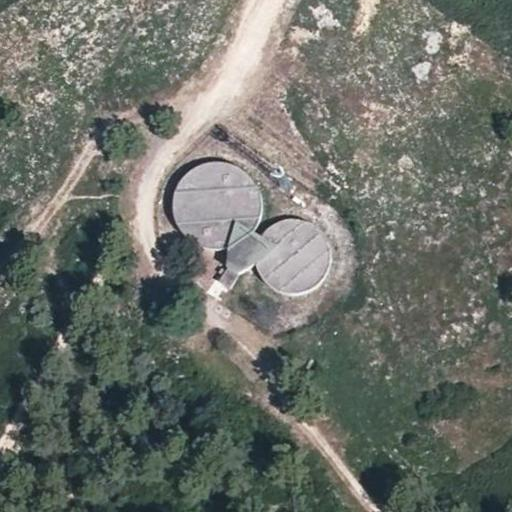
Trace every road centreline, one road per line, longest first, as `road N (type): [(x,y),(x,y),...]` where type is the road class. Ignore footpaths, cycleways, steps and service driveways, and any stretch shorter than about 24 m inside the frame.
road 1 (track): [(140,203),(144,236),(177,294),(231,334),(374,511)]
road 2 (track): [(207,102),(119,115),(93,135),(57,200),(0,268)]
road 3 (track): [(207,102),(155,150),(140,203)]
